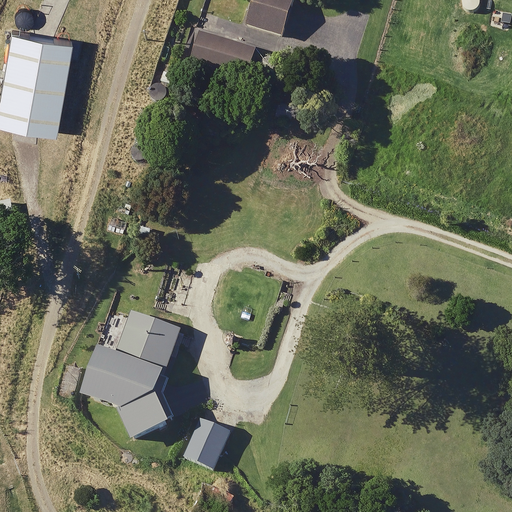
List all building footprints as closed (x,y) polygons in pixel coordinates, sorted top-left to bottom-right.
[(253,0),(244,29),(280,40),(293,1),(290,0),(253,0)] [(69,42),(8,31),(0,76),(0,125),(52,135),(69,42)] [(252,53),(197,37),(188,66),(244,82),(252,53)] [(169,382),(163,380),(180,335),(113,309),(77,400),(116,415),(130,448),(168,432),(165,426),(175,422),(164,397),(169,382)] [(227,437),(196,423),(180,459),(211,473),(227,437)] [(226,511),(231,498),(214,492),(208,508),(218,511),(226,511)]
